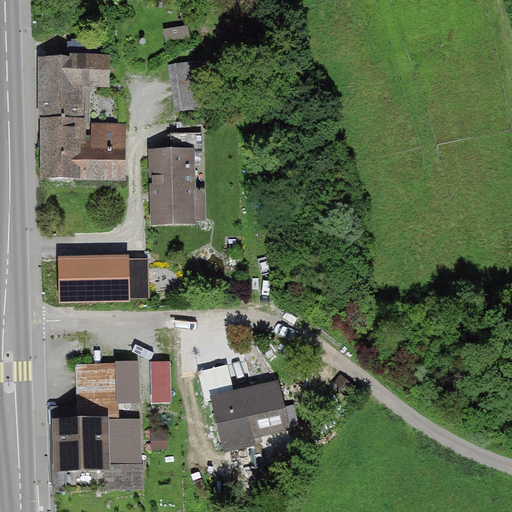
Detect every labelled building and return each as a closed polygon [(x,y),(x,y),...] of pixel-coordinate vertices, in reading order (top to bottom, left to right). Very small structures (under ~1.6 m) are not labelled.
[(199,60),(179,63),(186,107),(207,104),(199,60)] [(103,61),(36,63),(39,189),(83,188),(83,182),(128,180),(127,127),(82,128),(81,89),(104,88),(103,61)] [(192,153),(149,154),(151,231),(194,229),(192,153)] [(75,369),(77,425),(104,424),(121,423),(119,367),(75,369)] [(275,383),(210,400),(223,450),(288,433),(275,383)] [(77,425),(50,426),(52,477),(106,475),(104,424),(77,425)]
